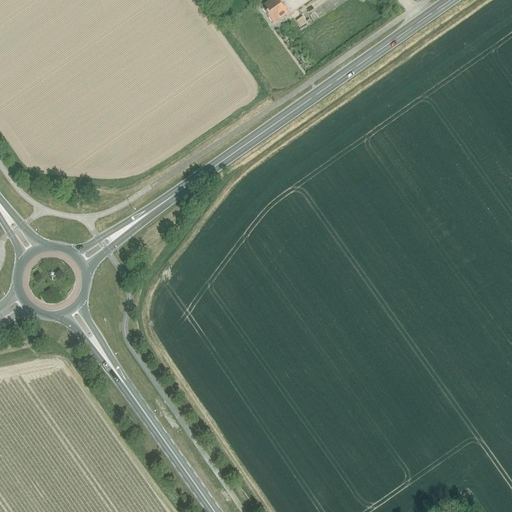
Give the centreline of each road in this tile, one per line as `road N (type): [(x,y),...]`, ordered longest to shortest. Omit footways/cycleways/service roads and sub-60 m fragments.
road 1 (tertiary): [(147,213),(450,0)]
road 2 (primary): [(213,511),(123,384)]
